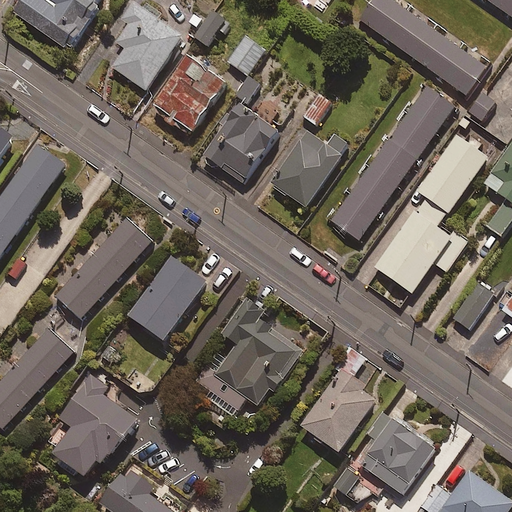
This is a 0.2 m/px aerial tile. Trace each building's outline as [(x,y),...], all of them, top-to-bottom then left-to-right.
[(97,3),(99,0),(23,0),(15,13),(71,52),(102,6),(97,3)] [(489,68),(393,0),(375,0),(361,20),(469,96),(489,68)] [(511,0),(492,0),(511,13),(511,0)] [(185,37),(134,2),(116,28),(124,33),(118,43),(127,50),(114,68),(147,91),(185,37)] [(227,21),(214,12),(196,37),(209,46),(227,21)] [(267,53),(248,38),(230,62),(249,77),(267,53)] [(228,84),(190,57),(154,106),(192,134),(228,84)] [(261,86),(250,79),(237,98),(248,105),(261,86)] [(457,108),(429,87),(332,221),(360,241),(457,108)] [(497,104),(484,94),(470,112),(483,122),(497,104)] [(333,105),(322,96),(305,117),(316,126),(333,105)] [(281,133),(239,103),(203,155),(245,184),(281,133)] [(0,160),(16,138),(0,126),(0,160)] [(329,146),(307,131),(271,183),(308,208),(351,145),(336,135),(329,146)] [(427,198),(450,214),(490,159),(459,136),(419,192),(427,198)] [(0,261),(67,166),(38,146),(0,200),(0,261)] [(511,146),(485,184),(511,203),(511,146)] [(414,294),(436,263),(448,272),(471,240),(459,231),(454,238),(440,228),(450,214),(427,198),(377,268),(414,294)] [(511,224),(511,209),(505,205),(488,227),(503,238),(511,224)] [(154,242),(128,219),(57,297),(83,321),(154,242)] [(209,284),(174,257),(130,316),(166,342),(209,284)] [(496,295),(481,283),(455,319),(470,330),(496,295)] [(266,311),(248,298),(223,334),(238,345),(227,361),(218,355),(198,383),(239,412),(248,398),(264,409),(305,352),(260,320),(266,311)] [(0,426),(5,431),(75,352),(47,328),(0,381),(0,426)] [(381,397),(344,370),(303,427),(341,454),(381,397)] [(109,388),(91,375),(60,417),(74,427),(54,454),(88,478),(100,461),(106,466),(139,421),(104,395),(109,388)] [(437,451),(384,412),(368,434),(375,439),(358,462),(404,496),(437,451)] [(130,466),(103,505),(112,511),(221,511),(217,509),(214,511),(176,511),(154,496),(160,488),(130,466)] [(360,479),(347,470),(335,487),(348,496),(360,479)] [(511,511),(511,502),(471,473),(453,497),(439,487),(424,508),(428,511),(511,511)]
